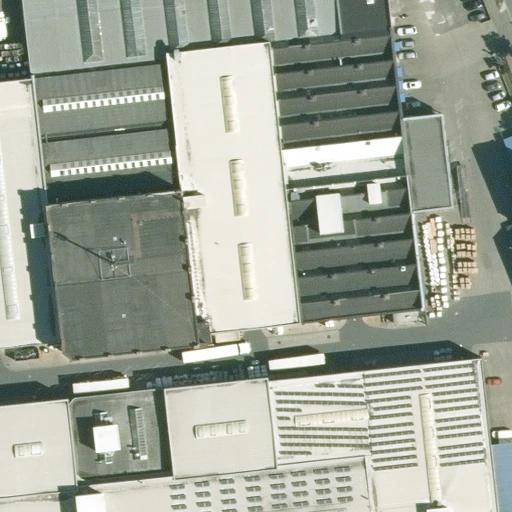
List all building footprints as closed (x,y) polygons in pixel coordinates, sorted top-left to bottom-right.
[(24,0),(33,74),(163,59),(162,52),(393,27),(390,0),(24,0)] [(393,27),(162,52),(163,59),(33,74),(34,78),(63,340),(64,349),(74,356),(81,356),(81,357),(208,342),(207,333),(425,309),(414,211),(403,117),(393,27)] [(34,78),(0,81),(0,347),(63,340),(34,78)] [(436,114),(403,117),(414,211),(454,207),(447,140),(440,141),(436,114)] [(498,511),(482,357),(269,380),(278,463),(366,454),(372,511),(498,511)] [(372,511),(366,454),(278,463),(269,380),(269,376),(165,387),(162,387),(162,388),(142,390),(142,389),(138,390),(119,392),(115,392),(115,393),(96,395),(96,394),(92,395),(78,397),(74,399),(73,399),(71,402),(72,402),(70,405),(69,397),(0,404),(0,511),(372,511)]
